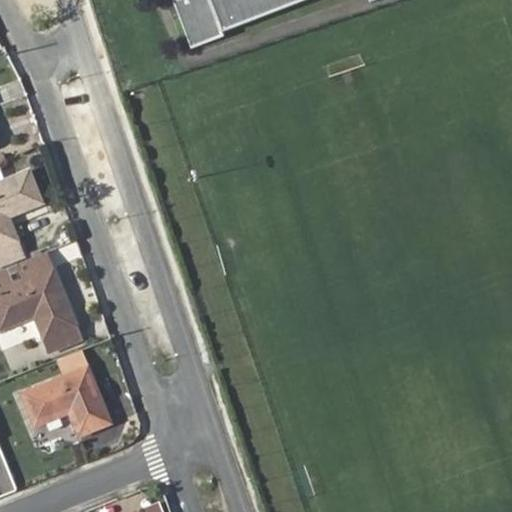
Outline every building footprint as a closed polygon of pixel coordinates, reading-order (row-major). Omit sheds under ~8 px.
[(172,0),(191,48),(222,37),(220,30),(300,0),(368,0),(369,2),(373,0),(172,0)] [(41,203),(31,179),(0,191),(0,246),(15,240),(5,217),(41,203)] [(0,293),(0,327),(1,329),(36,315),(46,339),(76,326),(48,259),(5,273),(12,289),(0,293)] [(243,338),(226,345),(240,387),(257,380),(243,338)] [(22,396),(34,427),(72,412),(82,435),(110,424),(87,369),(22,396)]
